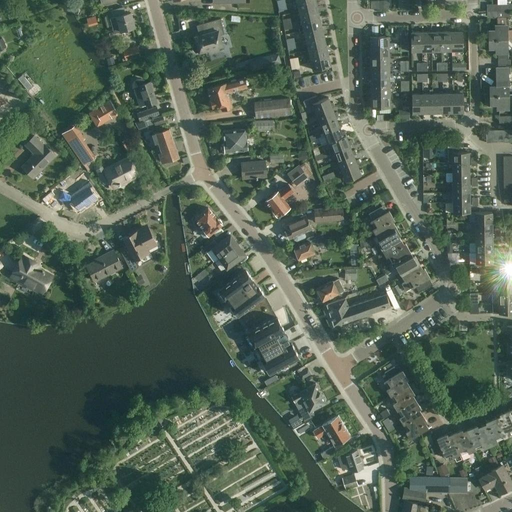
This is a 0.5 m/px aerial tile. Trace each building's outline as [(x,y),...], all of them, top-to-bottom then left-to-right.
[(300,0),(296,1),(293,2),(294,5),(297,4),(298,10),(298,11),(317,6),(315,0),(300,0)] [(495,29),(489,30),(489,32),(489,39),(489,48),(496,48),(496,53),(498,53),(498,60),(498,66),(498,67),(498,72),(498,74),(498,81),(496,81),(497,86),(490,86),(490,95),(509,94),(508,80),(508,74),(508,67),(510,67),(510,66),(510,60),(508,60),(508,53),(507,39),(511,38),(511,29),(508,29),(508,25),(507,25),(507,18),(509,18),(509,15),(509,11),(511,11),(511,10),(511,3),(507,4),(497,4),(497,11),(497,18),(497,25),(495,25),(495,29)] [(298,11),(295,12),(296,15),(299,14),(301,21),(319,16),(317,6),(298,11)] [(113,17),(110,18),(114,33),(120,31),(121,31),(134,27),(130,12),(125,14),(123,7),(111,11),(113,17)] [(96,16),(86,18),(89,26),(98,24),(96,16)] [(301,21),(298,21),(299,24),(301,24),(303,30),(307,29),(322,25),(319,16),(301,21)] [(225,34),(225,32),(221,18),(201,24),(204,34),(195,37),(196,41),(194,42),(192,46),(193,51),(197,53),(209,50),(210,54),(220,51),(219,47),(223,45),(220,35),(225,34)] [(303,30),(300,31),(300,32),(301,34),(304,33),(305,40),(324,35),(323,32),(322,25),(307,29),(303,30)] [(441,32),(442,51),(442,52),(445,52),(445,51),(452,51),(451,31),(441,32)] [(451,31),(452,51),(452,55),(455,55),(455,51),(462,50),(462,31),(451,31)] [(411,32),(412,51),(412,53),(415,53),(415,51),(422,51),(421,32),(411,32)] [(421,32),(422,51),(422,53),(425,53),(425,51),(432,51),(431,32),(421,32)] [(432,51),(432,52),(435,52),(435,51),(442,51),(441,32),(431,32),(432,51)] [(305,40),(302,41),(303,44),(306,43),(308,50),(326,45),(324,35),(305,40)] [(370,37),(370,47),(389,46),(394,46),(394,42),(389,42),(389,36),(370,37)] [(138,45),(122,49),(125,60),(141,56),(138,45)] [(308,50),(305,50),(306,53),(308,53),(310,59),(329,55),(326,45),(308,50)] [(389,46),(370,47),(370,56),(389,56),(391,56),(391,53),(389,53),(389,46)] [(278,53),(255,59),(258,69),(281,63),(278,53)] [(310,59),(307,60),(308,63),(311,63),(312,69),(331,65),(329,55),(310,59)] [(113,56),(107,58),(108,65),(115,63),(113,56)] [(389,56),(370,56),(370,57),(370,58),(370,66),(390,66),(391,66),(391,63),(390,63),(389,57),(389,56)] [(370,66),(371,76),(390,76),(392,76),(392,73),(390,73),(390,66),(370,66)] [(390,76),(371,76),(371,86),(390,86),(392,86),(392,83),(390,83),(390,77),(390,76)] [(139,107),(146,105),(157,102),(150,81),(146,83),(145,80),(141,78),(137,78),(134,80),(133,84),(133,87),(139,107)] [(228,92),(247,87),(244,78),(207,88),(211,100),(210,102),(211,106),(212,107),(213,108),(221,106),(222,110),(232,107),(228,92)] [(8,81),(4,85),(12,94),(16,90),(8,81)] [(390,86),(371,86),(371,87),(371,96),(390,96),(392,96),(392,93),(390,93),(390,87),(390,86)] [(453,93),(453,112),(463,112),(463,93),(462,93),(462,90),(459,90),(459,93),(453,93)] [(412,94),(413,113),(423,113),(422,91),(420,91),(420,94),(412,94)] [(422,91),(423,113),(433,113),(433,94),(432,94),(432,91),(429,91),(429,94),(422,94),(422,91)] [(433,94),(433,113),(443,112),(443,93),(443,91),(439,91),(439,94),(433,94)] [(443,93),(443,112),(453,112),(453,93),(453,91),(449,91),(449,93),(443,93)] [(509,94),(490,95),(490,104),(497,104),(497,109),(509,109),(509,95),(509,94)] [(316,113),(332,107),(335,106),(333,102),(330,103),(328,97),(318,101),(316,96),(303,101),(305,106),(313,104),(316,113)] [(390,96),(371,96),(371,97),(371,107),(379,107),(390,107),(393,107),(393,103),(390,103),(390,98),(390,97),(390,96)] [(256,118),(291,114),(290,98),(254,102),(256,118)] [(110,99),(88,113),(97,127),(118,114),(110,99)] [(409,101),(401,101),(401,106),(403,106),(403,110),(409,109),(409,106),(409,101)] [(137,113),(140,121),(159,114),(157,106),(137,113)] [(316,113),(320,123),(336,117),(338,116),(337,112),(334,113),(332,107),(316,113)] [(403,110),(399,110),(399,119),(410,119),(409,109),(403,110)] [(165,122),(163,115),(153,118),(145,120),(147,126),(154,124),(155,125),(165,122)] [(320,123),(324,133),(339,127),(342,126),(340,121),(338,122),(336,117),(320,123)] [(145,120),(135,123),(138,129),(147,126),(145,120)] [(253,120),(253,131),(273,130),(273,120),(253,120)] [(20,121),(14,127),(19,132),(25,126),(20,121)] [(330,141),(346,135),(344,131),(341,132),(339,127),(324,133),(327,142),(330,141)] [(63,134),(84,165),(94,159),(73,128),(63,134)] [(152,134),(157,148),(174,142),(169,128),(152,134)] [(225,152),(247,150),(245,129),(223,131),(225,145),(222,146),(223,149),(225,151),(225,152)] [(334,151),(350,145),(352,144),(350,140),(348,141),(346,135),(330,141),(334,151)] [(34,178),(55,156),(35,136),(26,145),(35,154),(23,167),(34,178)] [(162,162),(169,160),(179,156),(174,142),(157,148),(162,162)] [(334,151),(338,161),(353,155),(356,154),(354,149),(351,150),(350,145),(334,151)] [(452,152),(452,162),(469,161),(469,151),(452,152)] [(270,162),(284,162),(283,154),(270,155),(270,162)] [(341,171),(357,165),(360,164),(358,159),(355,160),(353,155),(338,161),(341,171)] [(114,187),(137,175),(129,158),(104,171),(102,167),(100,165),(98,166),(96,167),(96,170),(102,183),(104,184),(107,184),(108,182),(109,180),(109,179),(114,187)] [(242,178),(266,176),(265,161),(241,163),(242,178)] [(452,162),(452,172),(469,172),(469,161),(452,162)] [(82,176),(88,172),(83,164),(77,168),(82,176)] [(299,164),(288,173),(297,185),(308,176),(300,165),(299,164)] [(359,170),(357,165),(341,171),(345,180),(363,173),(362,169),(359,170)] [(446,173),(446,181),(447,181),(452,181),(452,182),(470,181),(469,172),(452,172),(446,173)] [(62,188),(57,196),(69,204),(72,203),(75,208),(88,200),(89,202),(97,198),(92,190),(94,189),(89,181),(69,193),(62,188)] [(452,182),(452,191),(470,191),(470,181),(452,182)] [(265,201),(272,210),(271,212),(274,215),(276,215),(277,217),(290,207),(284,199),(294,191),(288,184),(278,192),(265,201)] [(452,191),(452,202),(470,201),(470,191),(452,191)] [(387,193),(380,197),(384,203),(391,199),(387,193)] [(447,212),(469,212),(470,212),(470,201),(452,202),(447,202),(447,212)] [(372,229),(377,236),(395,225),(393,221),(394,220),(389,210),(386,212),(382,206),(369,214),(372,219),(370,221),(371,222),(375,228),(372,229)] [(316,222),(344,220),(343,207),(315,209),(316,222)] [(222,225),(222,221),(220,218),(216,218),(208,209),(195,219),(204,230),(201,232),(201,235),(203,238),(206,238),(209,236),(222,225)] [(469,212),(469,222),(493,222),(492,212),(475,212),(470,212),(469,212)] [(290,239),(293,237),(294,239),(297,241),(305,237),(306,234),(305,232),(311,229),(306,216),(284,226),(286,230),(285,232),(287,238),(289,238),(290,239)] [(475,222),(476,232),(493,232),(493,222),(469,222),(475,222)] [(121,247),(119,248),(132,273),(139,266),(135,259),(150,251),(148,249),(157,245),(154,240),(147,225),(123,238),(126,244),(121,247)] [(381,242),(378,243),(374,246),(378,253),(382,250),(401,240),(399,235),(400,234),(395,225),(377,236),(381,242)] [(476,232),(476,242),(493,242),(493,232),(476,232)] [(307,242),(294,247),(296,253),(295,254),(297,258),(298,258),(299,260),(300,259),(302,262),(307,260),(306,257),(315,253),(311,243),(316,241),(319,247),(327,244),(325,239),(324,236),(322,233),(314,236),(306,239),(307,241),(307,242)] [(205,246),(199,251),(200,252),(203,256),(208,252),(215,261),(220,258),(237,244),(231,235),(218,245),(213,239),(205,246)] [(366,240),(359,239),(360,248),(368,244),(366,240)] [(392,262),(392,263),(410,252),(411,252),(405,243),(403,244),(401,240),(382,250),(386,257),(389,256),(392,262)] [(476,243),(470,243),(470,251),(476,251),(476,252),(493,252),(493,242),(476,242),(476,243)] [(220,258),(220,259),(227,268),(245,255),(237,244),(220,258)] [(95,281),(122,267),(114,250),(100,257),(101,258),(87,266),(95,281)] [(398,269),(402,275),(420,265),(415,255),(413,256),(411,252),(410,252),(392,263),(393,264),(396,269),(398,269)] [(476,253),(469,253),(469,263),(476,262),(476,263),(479,263),(494,263),(493,252),(476,252),(476,253)] [(43,291),(52,275),(38,267),(40,264),(25,255),(24,257),(22,256),(11,276),(19,280),(20,278),(43,291)] [(511,262),(498,262),(498,272),(511,272),(511,262)] [(402,275),(405,281),(402,283),(406,291),(411,288),(416,286),(419,291),(432,284),(429,278),(430,277),(424,268),(422,269),(420,265),(402,275)] [(266,295),(246,268),(218,289),(238,316),(266,295)] [(357,279),(356,268),(351,268),(347,269),(345,269),(345,273),(345,280),(357,279)] [(205,269),(198,274),(202,278),(208,273),(205,269)] [(511,272),(498,272),(498,282),(511,282),(511,272)] [(141,274),(135,277),(139,285),(145,282),(141,274)] [(323,301),(344,290),(339,279),(333,281),(332,281),(317,289),(317,290),(316,291),(319,296),(320,295),(323,301)] [(511,282),(498,282),(498,292),(511,291),(511,282)] [(511,291),(498,292),(492,292),(492,293),(492,303),(511,302),(511,291)] [(334,325),(385,308),(390,306),(386,294),(348,307),(345,298),(327,304),(334,325)] [(409,298),(402,302),(406,309),(413,305),(409,298)] [(492,313),(499,313),(511,312),(511,302),(492,303),(492,313)] [(295,357),(274,315),(245,331),(266,372),(295,357)] [(388,378),(384,381),(384,382),(388,388),(387,389),(391,396),(393,394),(396,393),(407,386),(409,385),(406,380),(408,379),(402,370),(401,370),(397,364),(393,367),(385,371),(384,372),(388,378)] [(308,369),(306,369),(299,373),(302,379),(310,374),(308,369)] [(292,396),(295,402),(300,400),(300,399),(301,398),(309,411),(326,402),(325,400),(325,398),(324,396),(322,395),(316,383),(298,392),(299,393),(292,396)] [(393,394),(391,396),(395,402),(393,404),(397,410),(407,404),(415,399),(413,395),(414,394),(409,385),(407,386),(396,393),(393,394)] [(407,404),(397,410),(401,417),(400,418),(404,424),(406,423),(422,413),(419,409),(421,408),(415,399),(407,404)] [(381,412),(380,413),(384,418),(385,418),(390,414),(386,409),(381,412)] [(496,418),(495,418),(503,437),(503,438),(504,437),(511,435),(510,433),(511,432),(511,418),(508,410),(499,414),(500,416),(496,418)] [(406,423),(404,424),(408,430),(408,431),(406,432),(408,434),(410,438),(428,427),(426,423),(427,422),(422,413),(406,423)] [(156,423),(157,423),(160,428),(166,424),(160,415),(154,419),(156,423)] [(334,444),(350,435),(338,415),(323,425),(313,431),(318,438),(321,436),(322,438),(324,436),(326,439),(330,436),(334,444)] [(293,416),(288,419),(293,427),(297,424),(293,416)] [(486,424),(482,425),(490,445),(498,442),(497,440),(503,437),(495,418),(486,422),(486,424)] [(391,422),(385,426),(388,432),(389,431),(395,428),(391,422)] [(467,430),(475,450),(476,449),(482,446),(483,448),(490,445),(482,425),(478,427),(477,426),(467,430)] [(452,434),(461,454),(461,453),(467,450),(468,453),(475,450),(467,430),(463,431),(462,430),(452,434)] [(438,441),(441,449),(442,451),(445,458),(446,458),(446,457),(452,455),(453,457),(461,454),(452,434),(448,436),(447,434),(437,438),(438,441)] [(438,441),(429,444),(434,455),(442,451),(441,449),(438,441)] [(344,453),(337,455),(342,470),(350,467),(351,472),(363,468),(357,449),(356,449),(355,445),(354,445),(342,450),(343,451),(344,453)] [(324,459),(336,451),(333,446),(320,454),(324,459)] [(445,463),(436,466),(441,476),(443,476),(448,473),(449,473),(445,463)] [(511,486),(511,482),(502,465),(491,471),(491,472),(480,478),(485,489),(497,483),(502,492),(511,486)] [(354,474),(342,478),(346,489),(358,486),(354,474)] [(418,511),(421,502),(424,503),(426,491),(466,492),(466,478),(463,478),(461,478),(449,477),(444,477),(411,476),(409,488),(404,487),(402,499),(404,499),(401,511),(418,511)]
